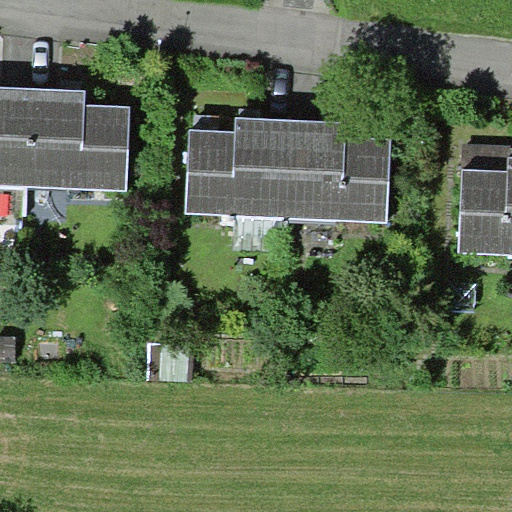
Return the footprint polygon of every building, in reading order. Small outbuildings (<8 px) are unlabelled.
[(0,184),(127,190),(130,106),(86,104),(86,91),(0,87),(0,184)] [(195,113),(194,129),(235,131),(236,116),(195,113)] [(194,129),(189,129),(185,213),(236,215),(287,218),(387,222),(391,139),(343,136),(344,121),(236,116),(235,131),(194,129)] [(511,157),(511,145),(463,144),(462,169),(508,171),(508,157),(511,157)] [(508,171),(462,169),(458,254),(511,255),(511,156),(511,157),(508,157),(508,171)] [(287,218),(236,215),(234,251),(285,253),(287,218)]
